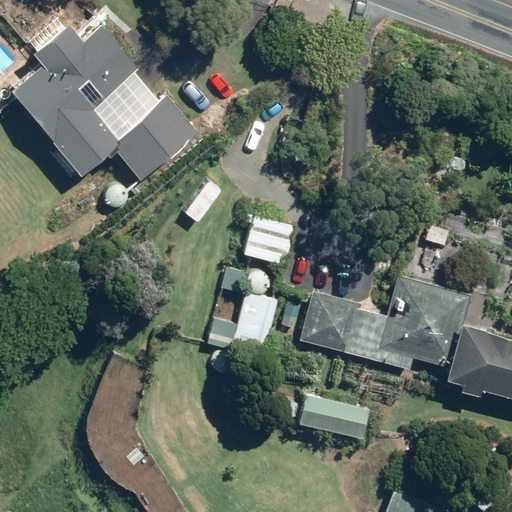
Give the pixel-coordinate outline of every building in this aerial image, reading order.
[(139,173),(196,126),(178,104),(165,88),(157,94),(132,64),(138,59),(100,14),(82,29),(67,10),(30,41),(40,53),(9,78),(80,162),(103,142),(108,148),(114,143),(139,173)] [(253,208),(242,247),(284,259),(295,219),(253,208)] [(415,265),(433,270),(448,224),(430,218),(415,265)] [(246,268),(225,263),(220,283),(241,288),(246,268)] [(511,384),(511,323),(463,311),(469,287),(397,268),(386,309),(360,302),(361,296),(312,283),(298,334),(409,362),(412,351),(445,360),(443,367),(460,371),(458,379),(478,384),(480,377),(511,384)] [(277,294),(244,286),(236,318),(212,311),(205,338),(261,353),(277,294)] [(149,511),(187,511),(136,428),(146,364),(114,345),(94,389),(86,412),(85,426),(88,436),(95,451),(103,465),(117,477),(133,487),(149,511)] [(361,432),(368,401),(303,385),(296,416),(361,432)] [(445,511),(448,506),(393,482),(379,511),(445,511)]
